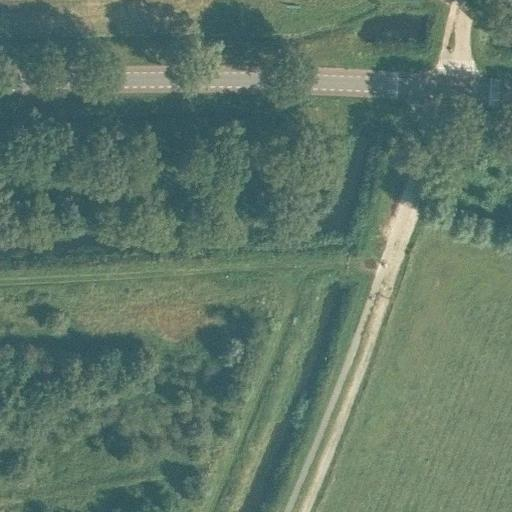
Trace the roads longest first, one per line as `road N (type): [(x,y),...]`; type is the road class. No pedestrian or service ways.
road 1 (track): [(470,0),(455,90),(300,511)]
road 2 (tertiary): [(0,83),(209,79),(455,90)]
